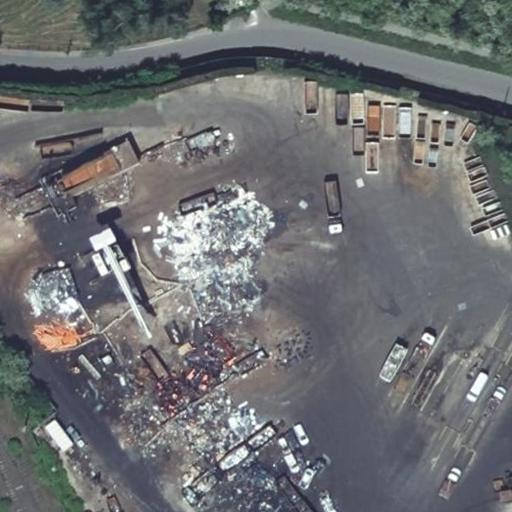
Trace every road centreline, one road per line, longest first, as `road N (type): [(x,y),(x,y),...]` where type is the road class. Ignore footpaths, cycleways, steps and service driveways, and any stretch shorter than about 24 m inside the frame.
road 1 (residential): [(511,98),(264,38),(127,63),(0,64)]
road 2 (unknown): [(511,242),(423,214),(404,219),(389,238),(368,361),(367,511)]
road 3 (unknown): [(511,349),(440,511)]
